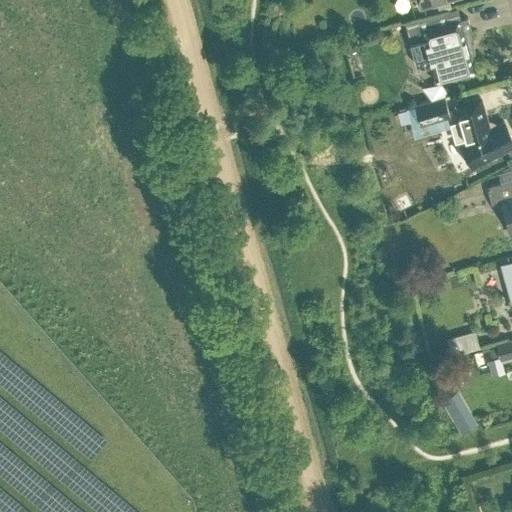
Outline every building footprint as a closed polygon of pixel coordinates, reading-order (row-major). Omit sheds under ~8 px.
[(467,16),(418,29),(416,33),(418,39),(410,41),(416,64),(419,65),(431,62),(435,79),(439,81),(473,72),(474,69),(467,44),(473,42),(474,40),(467,16)] [(450,115),(444,94),(414,102),(420,124),(447,117),(450,115)] [(456,102),(472,163),(496,156),(496,153),(511,144),(511,136),(504,120),(494,126),(488,123),(480,96),(456,102)] [(503,199),(508,217),(506,217),(510,233),(511,232),(511,178),(486,186),(491,202),(503,199)] [(480,344),(476,328),(448,335),(453,351),(480,344)] [(511,337),(499,341),(502,354),(511,351),(511,337)] [(499,354),(487,357),(492,373),(504,369),(499,354)] [(444,401),(463,428),(477,419),(457,391),(444,401)]
